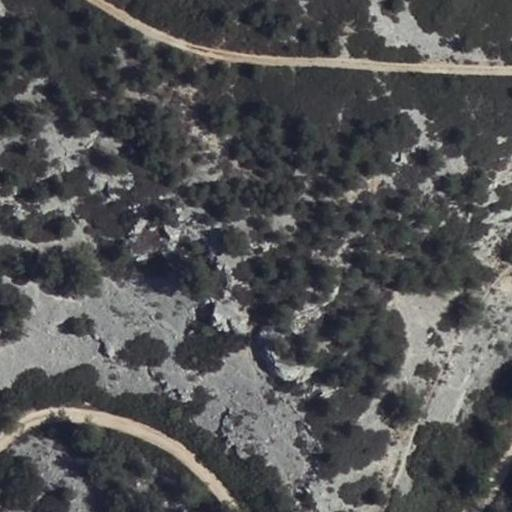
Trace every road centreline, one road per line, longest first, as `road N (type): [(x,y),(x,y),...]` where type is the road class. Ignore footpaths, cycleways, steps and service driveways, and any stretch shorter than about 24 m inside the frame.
road 1 (track): [(100,0),(191,44),(253,63),(511,62)]
road 2 (track): [(0,444),(41,417),(107,418),(157,435),(193,459),(237,511)]
